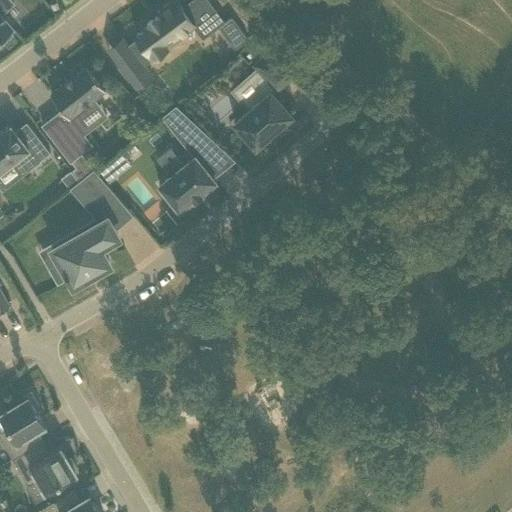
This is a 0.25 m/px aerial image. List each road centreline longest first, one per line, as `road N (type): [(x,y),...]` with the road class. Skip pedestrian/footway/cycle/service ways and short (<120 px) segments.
road 1 (residential): [(34,339),(169,264),(373,88)]
road 2 (residential): [(139,511),(34,339)]
road 3 (residential): [(0,86),(116,0)]
